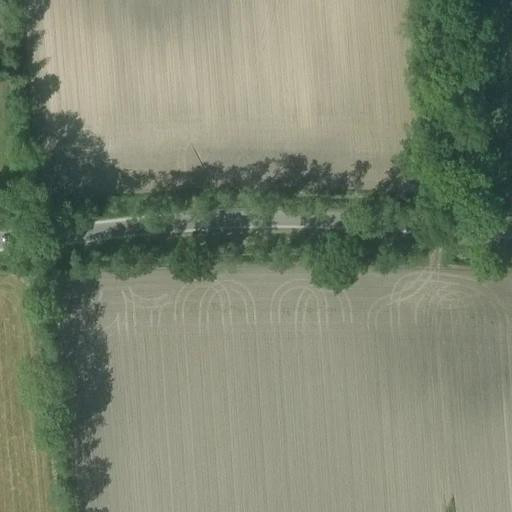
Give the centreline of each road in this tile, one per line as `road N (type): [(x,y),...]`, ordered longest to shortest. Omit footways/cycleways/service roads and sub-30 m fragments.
road 1 (tertiary): [(511,227),(249,218),(0,241)]
road 2 (track): [(450,225),(440,0)]
